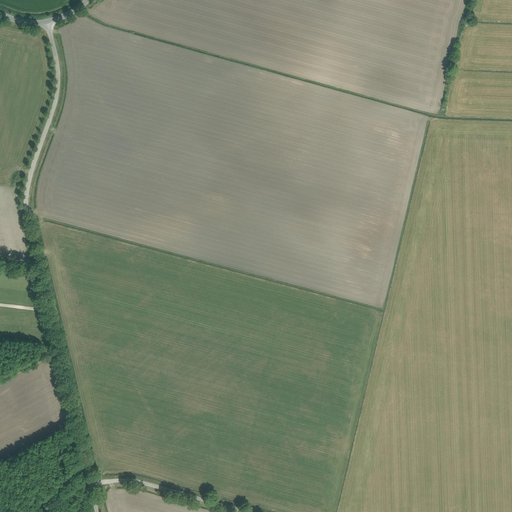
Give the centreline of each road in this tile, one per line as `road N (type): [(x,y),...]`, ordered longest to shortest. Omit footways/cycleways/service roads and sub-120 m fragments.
road 1 (unclassified): [(90,483),(27,217),(27,186),(58,84),(47,21)]
road 2 (unclassified): [(247,511),(139,481),(90,483)]
